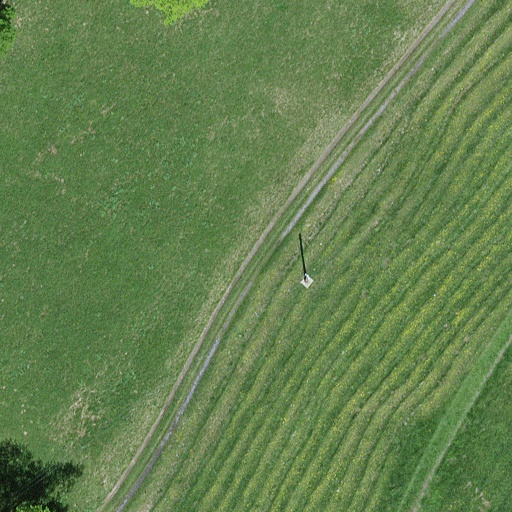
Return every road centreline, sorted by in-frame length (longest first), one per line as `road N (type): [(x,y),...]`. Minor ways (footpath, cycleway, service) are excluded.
road 1 (track): [(117,511),(241,289),(332,161),(464,0)]
road 2 (track): [(408,511),(463,403),(511,335)]
